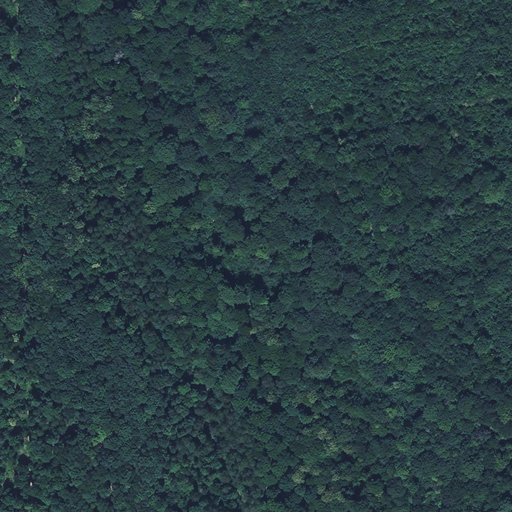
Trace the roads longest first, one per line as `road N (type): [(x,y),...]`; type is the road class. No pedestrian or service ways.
road 1 (track): [(267,511),(253,431),(166,267),(83,0)]
road 2 (track): [(328,511),(309,413),(238,315),(177,200),(155,37)]
road 3 (track): [(306,10),(295,66),(342,193),(403,276),(511,456)]
road 4 (track): [(31,511),(26,405),(0,365)]
